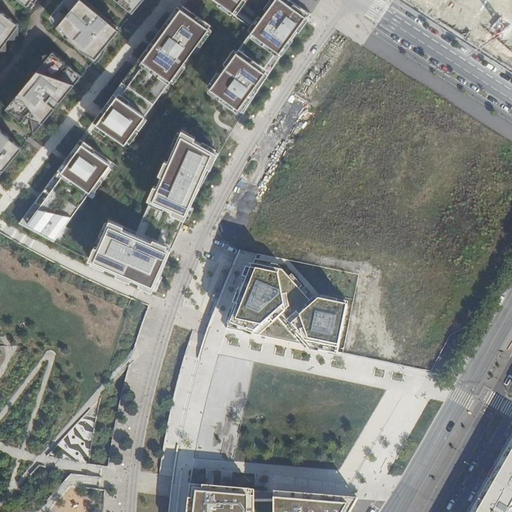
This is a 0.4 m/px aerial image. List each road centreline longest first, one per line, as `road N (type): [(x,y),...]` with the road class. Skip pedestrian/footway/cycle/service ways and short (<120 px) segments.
road 1 (residential): [(133,511),(150,376),(180,279),(265,126),(351,0)]
road 2 (residential): [(0,202),(161,0)]
road 3 (secondary): [(511,294),(417,467)]
road 4 (residential): [(511,94),(365,0)]
road 5 (unknown): [(308,254),(372,272),(357,374)]
road 6 (secondary): [(430,511),(511,367)]
